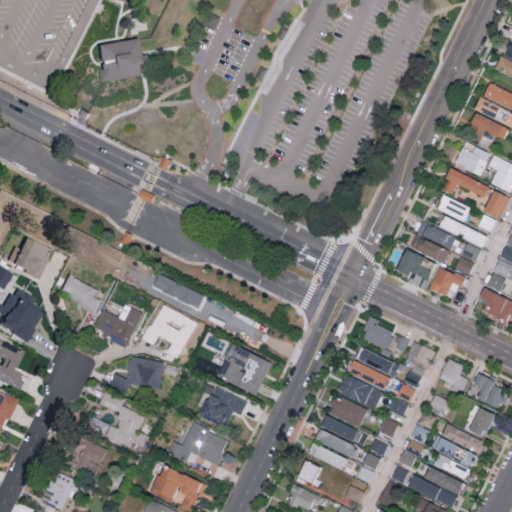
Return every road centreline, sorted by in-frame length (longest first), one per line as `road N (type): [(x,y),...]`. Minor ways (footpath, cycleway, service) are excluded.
road 1 (residential): [(338,313),(238,511)]
road 2 (residential): [(172,230),(338,313)]
road 3 (secondary): [(354,280),(511,358)]
road 4 (residential): [(0,100),(152,177)]
road 5 (secondary): [(492,0),(420,148)]
road 6 (residential): [(70,367),(0,511)]
road 7 (residential): [(224,214),(354,280)]
